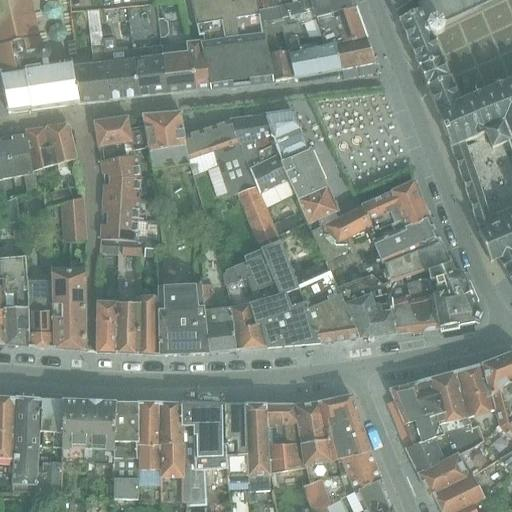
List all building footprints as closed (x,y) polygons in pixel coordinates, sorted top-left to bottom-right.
[(36,0),(0,0),(0,70),(0,73),(0,72),(0,75),(8,114),(78,105),(73,64),(60,65),(60,64),(49,65),(48,61),(50,56),(49,51),(45,49),(42,49),(31,1),(36,0)] [(260,14),(257,0),(190,0),(199,37),(199,43),(200,45),(210,90),(210,91),(211,91),(212,91),(212,90),(228,88),(228,89),(243,87),(243,86),(270,82),(271,83),(266,48),(264,39),(263,26),(260,14)] [(257,0),(260,14),(306,2),(312,0),(257,0)] [(355,9),(352,0),(312,0),(306,2),(260,14),(263,26),(299,17),(300,23),(310,21),(355,9)] [(390,0),(394,8),(399,9),(413,0),(390,0)] [(511,0),(441,0),(399,20),(399,21),(414,56),(419,69),(420,70),(420,71),(426,87),(434,106),(437,112),(442,126),(451,150),(466,194),(479,233),(478,234),(490,264),(498,260),(509,277),(511,275),(511,0)] [(366,41),(355,9),(310,21),(316,40),(323,40),(326,51),(335,49),(366,41)] [(101,32),(98,11),(83,13),(84,18),(84,17),(84,20),(88,20),(93,66),(77,68),(77,64),(73,64),(78,105),(109,102),(100,32),(101,32)] [(168,23),(163,19),(158,20),(160,39),(166,38),(169,33),(168,23)] [(306,41),(300,24),(281,28),(285,45),(289,44),(294,80),(295,80),(295,78),(320,74),(320,75),(322,75),(321,74),(329,72),(329,74),(340,72),(335,49),(326,51),(323,40),(316,40),(306,41)] [(111,32),(101,32),(100,32),(109,102),(137,99),(132,53),(127,54),(127,57),(124,57),(125,62),(115,63),(113,44),(112,44),(111,32)] [(375,64),(366,41),(335,49),(340,72),(375,64)] [(162,53),(167,96),(210,91),(210,90),(200,45),(199,43),(191,44),(189,45),(189,50),(184,51),(163,53),(162,53)] [(289,44),(285,45),(266,48),(271,83),(294,80),(289,44)] [(163,53),(162,48),(132,50),(132,53),(137,99),(167,96),(162,53),(163,53)] [(339,119),(349,147),(397,131),(392,116),(374,122),(370,109),(339,119)] [(181,114),(168,115),(143,117),(144,132),(130,134),(133,152),(136,151),(148,149),(149,154),(153,171),(190,165),(190,162),(184,137),(183,132),(181,114)] [(310,152),(292,114),(251,119),(260,166),(278,158),(281,164),(310,152)] [(130,134),(128,118),(94,123),(101,162),(137,156),(136,151),(133,152),(130,134)] [(260,166),(251,119),(231,122),(237,146),(248,171),(258,196),(288,181),(281,164),(278,158),(260,166)] [(237,146),(231,122),(184,137),(190,162),(200,158),(204,173),(219,169),(230,198),(237,196),(259,251),(278,244),(258,196),(248,171),(237,146)] [(69,129),(65,127),(46,129),(52,165),(49,165),(49,168),(76,160),(73,148),(69,129)] [(52,165),(46,129),(25,132),(26,136),(33,173),(49,168),(49,165),(52,165)] [(33,173),(26,136),(6,140),(14,184),(17,184),(17,179),(23,178),(26,196),(36,193),(33,173)] [(14,184),(6,140),(0,140),(0,206),(6,203),(3,181),(8,180),(9,185),(14,184)] [(352,148),(360,181),(379,176),(371,143),(352,148)] [(326,189),(310,152),(281,164),(288,181),(297,202),(326,189)] [(137,156),(101,162),(104,181),(141,180),(137,156)] [(141,180),(104,181),(103,200),(140,203),(141,180)] [(414,183),(380,199),(361,207),(363,209),(372,230),(396,221),(400,230),(403,228),(404,230),(428,220),(414,183)] [(69,189),(60,191),(62,199),(71,196),(69,189)] [(337,213),(326,189),(297,202),(307,226),(335,214),(337,213)] [(53,201),(62,199),(60,191),(51,194),(53,201)] [(82,199),(81,199),(62,205),(64,244),(86,243),(82,199)] [(139,222),(140,203),(103,200),(102,220),(139,222)] [(372,230),(363,209),(338,221),(335,214),(307,226),(324,264),(347,253),(350,260),(359,257),(362,264),(366,268),(380,263),(371,242),(372,242),(368,232),(372,230)] [(138,243),(139,222),(102,220),(100,241),(138,243)] [(438,241),(428,220),(404,230),(403,228),(400,230),(396,221),(372,230),(368,232),(372,242),(371,242),(380,263),(437,241),(438,241)] [(438,242),(437,241),(380,263),(383,272),(385,279),(379,281),(385,287),(399,282),(415,277),(427,273),(448,265),(449,265),(438,242)] [(145,243),(145,251),(154,252),(154,243),(145,243)] [(297,288),(278,244),(259,251),(244,257),(246,263),(224,273),(226,276),(222,278),(224,290),(247,282),(254,306),(267,350),(320,345),(297,288)] [(100,248),(100,255),(109,256),(110,249),(100,248)] [(119,249),(110,249),(109,256),(119,257),(119,249)] [(123,250),(123,257),(132,258),(132,250),(123,250)] [(132,250),(132,258),(141,258),(141,251),(132,250)] [(154,252),(145,251),(144,259),(155,260),(154,252)] [(40,254),(41,269),(50,268),(49,253),(40,254)] [(326,268),(336,291),(359,340),(395,336),(389,297),(387,298),(385,287),(379,281),(366,268),(351,274),(343,255),(324,264),(326,268)] [(27,283),(25,257),(0,259),(0,284),(0,286),(5,346),(30,348),(27,314),(28,314),(27,283)] [(449,266),(448,265),(427,273),(438,331),(474,324),(475,324),(479,315),(479,314),(462,277),(462,276),(453,275),(449,266)] [(85,284),(85,268),(50,271),(50,282),(54,349),(86,353),(85,284)] [(324,276),(297,288),(320,345),(359,340),(336,291),(326,268),(322,270),(324,276)] [(438,331),(427,273),(415,277),(416,286),(407,288),(410,301),(399,304),(397,291),(400,290),(399,282),(385,287),(387,298),(389,297),(395,336),(438,331)] [(224,290),(222,278),(214,279),(220,312),(210,314),(209,307),(212,307),(209,287),(199,289),(209,355),(236,352),(229,313),(224,290)] [(54,349),(50,282),(27,283),(28,314),(27,314),(30,348),(54,349)] [(254,306),(247,282),(224,290),(229,313),(236,352),(267,350),(254,306)] [(156,289),(157,300),(160,356),(209,355),(199,289),(198,286),(156,289)] [(160,356),(157,300),(135,302),(136,307),(139,356),(160,356)] [(117,304),(97,304),(97,354),(117,355),(117,307),(117,304)] [(117,307),(117,355),(139,356),(136,307),(117,307)] [(506,358),(498,361),(483,367),(456,374),(471,424),(465,425),(467,432),(482,427),(486,439),(485,441),(465,452),(446,462),(418,475),(420,478),(421,477),(426,487),(425,488),(430,499),(434,497),(441,511),(458,511),(473,505),(483,500),(507,480),(509,477),(509,474),(508,469),(500,458),(504,454),(511,446),(511,357),(508,358),(506,358)] [(471,424),(456,374),(416,385),(431,430),(435,440),(446,462),(465,452),(485,441),(486,439),(482,427),(467,432),(465,425),(471,424)] [(431,430),(416,385),(390,392),(390,394),(391,393),(394,402),(387,405),(406,450),(407,452),(435,440),(431,430)] [(348,399),(347,399),(318,405),(330,461),(333,460),(335,464),(340,463),(339,459),(370,453),(362,431),(363,431),(353,401),(348,399)] [(0,400),(0,495),(11,496),(16,401),(0,400)] [(39,402),(16,401),(11,496),(13,496),(13,493),(36,493),(36,487),(37,469),(38,434),(39,402)] [(64,403),(39,402),(38,434),(42,434),(42,449),(48,449),(48,459),(62,459),(64,403)] [(64,402),(64,403),(62,459),(115,461),(115,406),(102,405),(102,404),(99,404),(99,406),(91,406),(91,403),(89,403),(89,404),(88,404),(88,405),(82,405),(82,404),(80,404),(80,405),(73,405),(73,403),(72,403),(71,405),(65,404),(65,403),(64,402)] [(330,461),(318,405),(295,408),(307,470),(310,485),(326,481),(334,508),(341,505),(346,503),(344,495),(335,464),(333,460),(330,461)] [(138,406),(115,406),(115,461),(114,480),(110,480),(110,501),(113,501),(113,502),(137,501),(139,472),(138,406)] [(158,406),(138,406),(139,472),(160,472),(158,406)] [(181,407),(158,406),(160,472),(160,479),(182,479),(181,407)] [(224,407),(181,407),(182,479),(182,480),(182,503),(203,502),(202,478),(197,478),(197,471),(227,470),(228,470),(224,407)] [(245,407),(224,407),(228,470),(227,470),(228,484),(248,483),(245,407)] [(266,407),(245,407),(248,483),(249,493),(249,504),(258,503),(257,492),(271,491),(270,474),(269,470),(266,407)] [(295,408),(266,407),(269,470),(307,470),(295,408)] [(446,462),(435,440),(407,452),(418,475),(446,462)] [(511,446),(504,454),(500,458),(508,469),(511,465),(511,446)] [(380,482),(370,453),(339,459),(340,463),(335,464),(344,495),(380,482)] [(41,469),(37,469),(36,487),(42,487),(42,493),(62,494),(62,465),(41,465),(41,469)] [(326,481),(310,485),(302,487),(312,511),(328,511),(334,508),(326,481)] [(388,511),(392,510),(380,482),(344,495),(346,503),(341,505),(344,511),(388,511)] [(12,511),(13,501),(0,500),(0,511),(12,511)]
